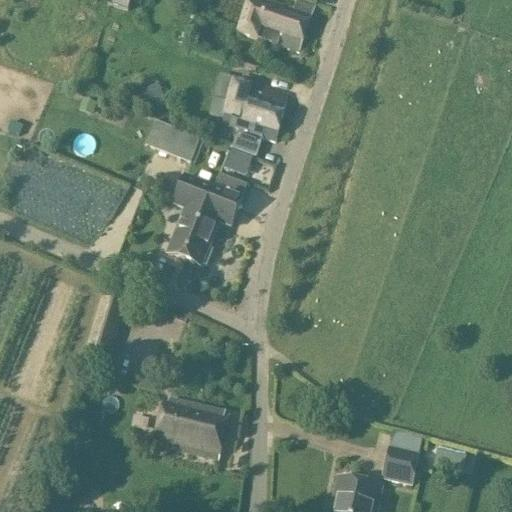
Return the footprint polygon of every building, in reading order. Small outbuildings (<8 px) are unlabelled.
[(110,0),(109,5),(128,12),(132,0),(110,0)] [(296,2),(293,13),(256,0),(249,0),(237,35),(259,43),(260,41),(298,54),(315,8),(296,2)] [(231,152),(254,160),(256,161),(263,140),(276,145),(283,116),(288,97),(264,89),(261,98),(251,95),(253,89),(233,83),(224,118),(225,119),(223,126),(238,131),(231,152)] [(84,101),(80,113),(92,117),(96,105),(84,101)] [(200,142),(156,124),(146,149),(191,167),(200,142)] [(240,157),(231,153),(225,170),(234,174),(240,157)] [(186,212),(168,258),(184,264),(201,271),(202,268),(206,269),(213,252),(209,251),(220,224),(231,229),(242,201),(224,194),(229,181),(219,177),(214,190),(185,179),(174,207),(186,212)] [(125,308),(104,302),(84,367),(95,370),(99,359),(108,362),(125,308)] [(138,350),(131,366),(151,375),(158,359),(138,350)] [(155,449),(219,463),(230,416),(169,402),(168,406),(164,406),(155,449)] [(412,489),(419,458),(390,452),(383,483),(412,489)] [(437,453),(433,468),(463,474),(466,459),(437,453)] [(337,509),(336,511),(377,511),(383,491),(338,481),(332,508),(337,509)]
